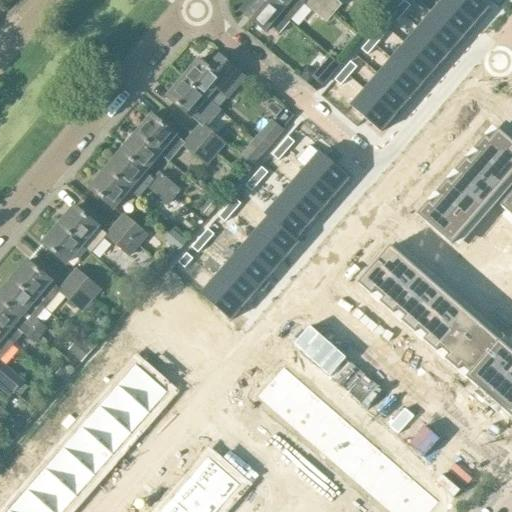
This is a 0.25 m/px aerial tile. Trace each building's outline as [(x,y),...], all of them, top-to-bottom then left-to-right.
[(291,21),(266,0),(252,0),(243,11),(267,32),(271,27),(279,34),(291,21)] [(266,0),(291,21),(306,3),(303,0),(266,0)] [(319,0),(308,0),(306,3),(328,21),(334,13),(319,0)] [(319,0),(334,13),(342,5),(336,0),(319,0)] [(475,0),(447,0),(446,2),(476,28),(489,12),(475,0)] [(446,2),(432,17),(462,43),(476,28),(446,2)] [(405,5),(397,14),(403,19),(411,10),(405,5)] [(397,14),(389,23),(395,28),(403,19),(397,14)] [(432,17),(419,33),(448,59),(462,43),(432,17)] [(419,33),(405,48),(435,74),(448,59),(419,33)] [(378,35),(370,44),(376,50),(384,41),(378,35)] [(370,44),(362,53),(368,59),(376,50),(370,44)] [(405,48),(392,64),(421,90),(435,74),(405,48)] [(338,63),(329,56),(312,75),(320,83),(338,63)] [(222,57),(211,69),(201,60),(186,79),(209,100),(225,82),(235,91),(247,78),(222,57)] [(392,64),(378,79),(408,105),(421,90),(392,64)] [(351,66),(343,75),(349,80),(357,71),(351,66)] [(343,75),(335,84),(341,89),(349,80),(343,75)] [(186,79),(169,97),(193,118),(200,124),(201,122),(207,127),(222,110),(209,100),(186,79)] [(378,79),(364,95),(394,121),(408,105),(378,79)] [(364,95),(351,110),(380,136),(394,121),(364,95)] [(171,163),(185,147),(207,166),(217,155),(192,133),(184,142),(153,116),(138,134),(171,163)] [(200,124),(192,133),(217,155),(227,144),(201,122),(200,124)] [(272,122),(256,141),(266,149),(282,131),(272,122)] [(138,134),(123,152),(147,173),(162,155),(171,163),(138,134)] [(429,206),(417,219),(452,250),(511,180),(511,146),(499,135),(490,145),(486,141),(474,154),(478,158),(471,167),(466,163),(455,176),(459,180),(452,188),(448,184),(436,197),(440,201),(433,210),(429,206)] [(288,140),(280,149),(286,155),(294,146),(288,140)] [(252,145),(251,147),(261,155),(262,154),(266,149),(256,141),(252,145)] [(280,149),(272,159),(278,164),(286,155),(280,149)] [(123,152),(107,169),(131,190),(147,173),(123,152)] [(320,155),(306,171),(336,197),(349,182),(320,155)] [(116,209),(131,190),(107,169),(91,188),(116,209)] [(261,171),(253,180),(259,185),(267,176),(261,171)] [(306,171),(293,187),(322,213),(336,197),(306,171)] [(159,172),(154,179),(176,197),(181,191),(159,172)] [(176,197),(154,179),(146,187),(168,206),(176,197)] [(253,180),(245,189),(251,195),(259,185),(253,180)] [(293,187),(279,202),(309,228),(322,213),(293,187)] [(511,198),(501,212),(511,221),(511,198)] [(235,202),(227,211),(233,216),(241,207),(235,202)] [(279,202),(265,218),(268,220),(295,244),(309,228),(279,202)] [(132,255),(140,246),(117,225),(112,230),(109,235),(76,206),(60,224),(84,245),(84,246),(93,254),(109,236),(132,255)] [(227,211),(219,220),(225,225),(233,216),(227,211)] [(120,221),(117,225),(140,246),(148,236),(125,216),(120,221)] [(268,220),(255,236),(284,262),(298,246),(295,244),(268,220)] [(68,264),(84,246),(84,245),(60,224),(44,243),(68,264)] [(208,232),(200,241),(206,247),(214,237),(208,232)] [(255,236),(241,251),(271,277),(284,262),(255,236)] [(200,241),(192,250),(198,256),(206,247),(200,241)] [(511,356),(391,250),(358,287),(371,299),(375,295),(384,302),(382,304),(380,306),(393,318),(397,314),(405,321),(401,325),(414,337),(418,333),(427,340),(423,344),(436,356),(439,353),(440,352),(448,359),(444,363),(458,375),(462,371),(470,378),(466,382),(511,422),(511,420),(511,356)] [(241,251),(228,266),(257,292),(271,277),(241,251)] [(186,257),(178,266),(184,271),(192,262),(186,257)] [(12,280),(46,310),(61,291),(51,283),(52,282),(28,262),(12,280)] [(228,266),(214,282),(244,308),(257,292),(228,266)] [(69,281),(92,302),(102,291),(78,270),(73,276),(69,281)] [(12,280),(0,293),(0,301),(40,336),(46,329),(36,321),(46,310),(12,280)] [(92,302),(69,281),(65,285),(61,290),(84,311),(92,302)] [(214,282),(201,297),(230,323),(244,308),(214,282)] [(40,336),(0,301),(0,332),(15,345),(15,344),(25,334),(34,342),(40,336)] [(0,361),(15,345),(0,332),(0,380),(14,393),(23,382),(0,361)] [(82,362),(92,350),(79,339),(69,351),(82,362)] [(99,356),(91,365),(97,371),(105,361),(99,356)] [(135,366),(117,387),(149,416),(168,395),(135,366)] [(62,368),(53,378),(63,386),(71,377),(62,368)] [(283,370),(257,399),(272,413),(298,383),(283,370)] [(81,377),(73,386),(79,391),(87,382),(81,377)] [(0,397),(5,402),(13,393),(0,381),(0,397)] [(298,383),(272,413),(288,426),(314,397),(298,383)] [(73,386),(65,395),(71,400),(79,391),(73,386)] [(117,387),(99,408),(131,436),(149,416),(117,387)] [(314,397),(288,426),(303,440),(329,410),(314,397)] [(99,408),(80,429),(113,457),(131,436),(99,408)] [(329,410),(303,440),(319,454),(345,424),(329,410)] [(11,416),(3,427),(17,437),(25,427),(11,416)] [(45,418),(37,427),(43,433),(51,424),(45,418)] [(345,424),(319,454),(334,467),(360,438),(345,424)] [(37,427),(29,437),(35,442),(43,433),(37,427)] [(80,429),(62,450),(94,478),(113,457),(80,429)] [(240,432),(235,438),(244,446),(249,440),(240,432)] [(360,438),(334,467),(350,481),(376,451),(360,438)] [(249,440),(244,446),(253,454),(259,448),(249,440)] [(62,450),(44,471),(76,499),(94,478),(62,450)] [(376,451),(350,481),(365,494),(391,465),(376,451)] [(271,459),(266,465),(275,473),(280,467),(271,459)] [(8,460),(0,469),(6,474),(14,465),(8,460)] [(208,460),(189,481),(222,509),(240,488),(208,460)] [(391,465),(365,494),(381,508),(407,478),(391,465)] [(280,467),(275,473),(284,481),(289,475),(280,467)] [(44,471),(25,491),(48,511),(64,511),(76,499),(44,471)] [(407,478),(381,508),(385,511),(404,511),(422,492),(407,478)] [(189,481),(171,502),(182,511),(219,511),(222,509),(189,481)] [(302,486),(296,492),(305,500),(311,494),(302,486)] [(48,511),(25,491),(7,511),(48,511)] [(422,492),(404,511),(431,511),(438,505),(422,492)] [(311,494),(305,500),(314,508),(320,502),(311,494)] [(182,511),(171,502),(161,511),(182,511)]
